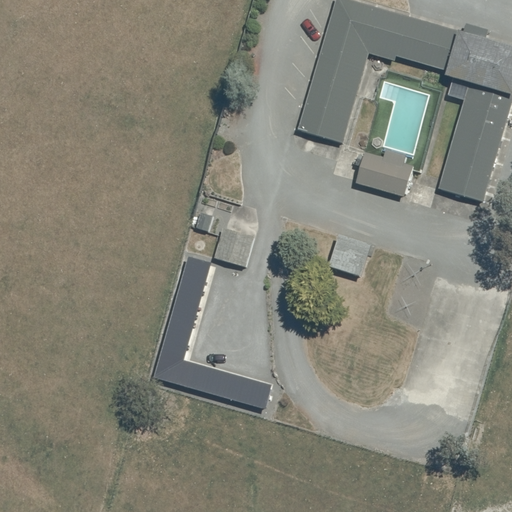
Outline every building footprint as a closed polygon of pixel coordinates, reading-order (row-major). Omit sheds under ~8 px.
[(511,43),(357,0),(338,0),(302,131),(345,143),(370,54),(395,61),(397,56),(450,71),(449,76),(511,94),(511,43)] [(511,111),(511,102),(470,91),(441,189),(485,202),(511,111)] [(406,197),(414,168),(365,153),(357,182),(406,197)] [(225,226),(216,259),(247,268),(256,234),(225,226)] [(338,241),(331,265),(365,276),(373,252),(338,241)]
